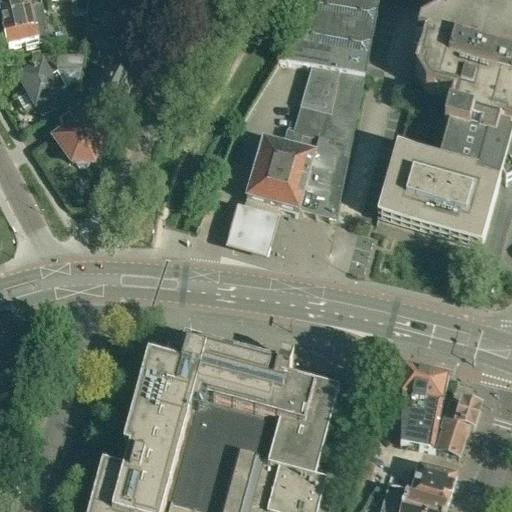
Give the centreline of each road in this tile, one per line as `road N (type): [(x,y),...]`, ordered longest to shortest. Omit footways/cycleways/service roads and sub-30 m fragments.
road 1 (tertiary): [(67,281),(283,299),(511,356)]
road 2 (residential): [(19,511),(82,341),(67,281)]
road 3 (residential): [(149,142),(210,0)]
road 4 (residential): [(67,281),(0,149)]
road 5 (residential): [(511,388),(474,511)]
